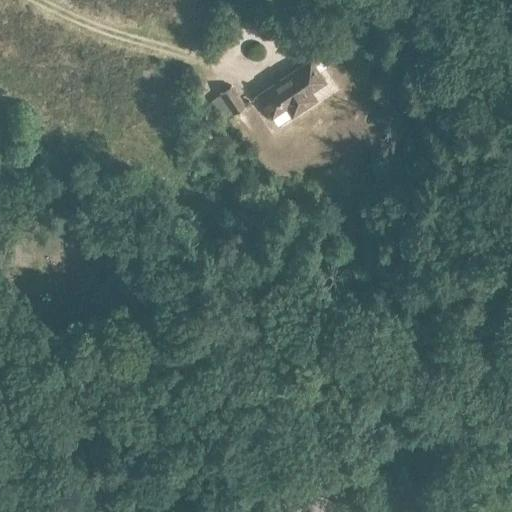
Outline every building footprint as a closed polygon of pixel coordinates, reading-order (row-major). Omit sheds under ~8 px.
[(364,50),(357,40),(350,45),(357,55),(364,50)] [(344,55),(335,42),(318,53),(327,67),(344,55)] [(325,80),(311,59),(257,95),(272,116),(287,105),(293,114),(316,98),(311,89),(325,80)] [(232,114),(246,104),(232,85),(219,94),(219,95),(211,100),(221,115),(215,120),(222,130),(230,125),(223,115),(229,111),(232,114)] [(127,255),(91,295),(129,329),(165,289),(127,255)] [(112,511),(134,511),(132,508),(149,496),(129,467),(112,478),(101,462),(63,487),(74,503),(96,488),(112,511)]
